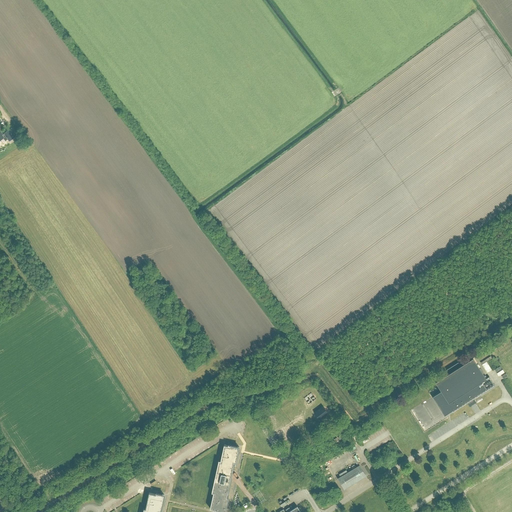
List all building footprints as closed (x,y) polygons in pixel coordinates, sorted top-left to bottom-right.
[(1,128),(0,128),(0,136),(4,141),(8,138),(11,142),(17,138),(11,130),(6,135),(1,128)] [(441,391),(432,396),(444,415),(448,413),(450,411),(451,413),(467,403),(468,402),(469,405),(474,402),(473,399),(474,398),(477,396),(494,385),(489,376),(488,376),(486,378),(473,358),(460,365),(458,362),(445,370),(447,374),(435,382),(441,391)] [(487,373),(491,370),(486,361),(481,364),(487,373)] [(314,412),(319,419),(328,413),(323,406),(314,412)] [(238,450),(239,447),(236,446),(232,445),(231,445),(231,446),(224,445),(220,460),(218,460),(211,492),(213,492),(210,508),(217,510),(216,511),(218,511),(220,511),(224,511),(225,510),(226,510),(226,508),(225,507),(225,505),(226,505),(228,497),(226,496),(227,494),(228,491),(226,491),(227,488),(228,489),(232,470),(231,470),(231,467),(233,468),(234,465),(233,465),(234,463),(236,463),(237,455),(236,454),(237,452),(238,452),(239,450),(238,450)] [(366,476),(359,465),(338,478),(344,489),(366,476)] [(164,495),(156,493),(156,494),(149,492),(145,508),(144,508),(142,511),(158,511),(159,510),(161,511),(163,502),(161,502),(162,500),(164,500),(164,498),(164,497),(164,495)]
